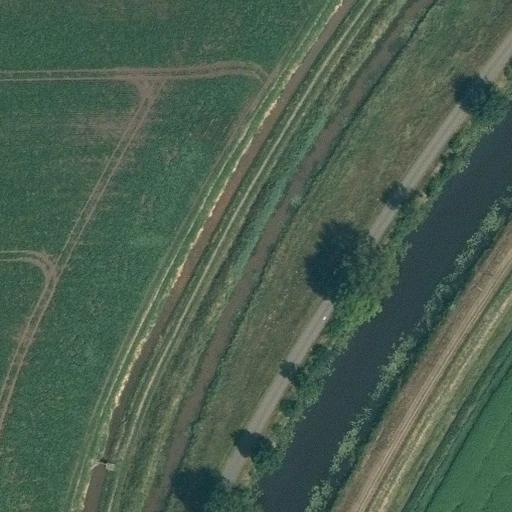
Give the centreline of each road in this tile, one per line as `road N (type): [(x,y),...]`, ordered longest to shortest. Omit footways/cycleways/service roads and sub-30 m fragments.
road 1 (unclassified): [(217,511),(325,311),(511,46)]
road 2 (track): [(511,247),(388,439),(351,511)]
